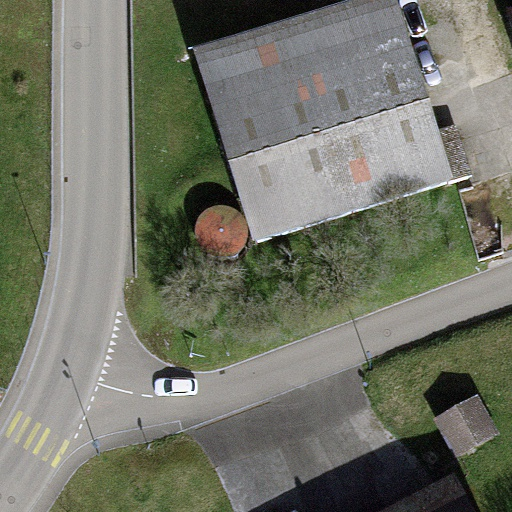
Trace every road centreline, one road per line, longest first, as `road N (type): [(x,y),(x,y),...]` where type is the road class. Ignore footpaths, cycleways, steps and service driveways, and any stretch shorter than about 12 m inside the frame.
road 1 (residential): [(511,281),(265,377),(189,397),(65,378)]
road 2 (secondary): [(90,0),(92,242),(86,305),(65,378)]
road 3 (secondary): [(65,378),(0,485)]
